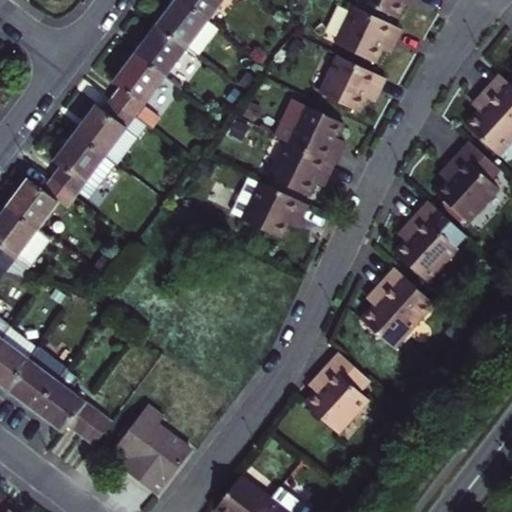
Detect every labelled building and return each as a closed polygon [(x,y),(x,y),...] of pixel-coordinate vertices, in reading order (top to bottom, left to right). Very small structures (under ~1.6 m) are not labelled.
[(179,0),(171,11),(160,25),(191,48),(203,57),(224,29),(212,20),(186,0),(179,0)] [(186,0),(212,20),(226,0),(186,0)] [(369,0),(401,15),(409,0),(414,3),(414,0),(369,0)] [(386,47),(389,48),(393,38),(398,40),(405,25),(358,2),(339,40),(379,60),(386,47)] [(152,37),(140,53),(170,76),(191,48),(160,25),(152,37)] [(396,44),(398,40),(393,38),(389,48),(393,51),(396,44)] [(388,74),(340,51),(321,87),(362,107),(368,95),(371,96),(376,86),(381,88),(388,74)] [(128,84),(117,97),(141,115),(170,76),(140,53),(132,63),(120,79),(128,84)] [(499,151),(511,137),(511,80),(503,72),(482,95),(488,101),(481,108),(468,122),(499,151)] [(0,101),(9,90),(0,83),(0,74),(0,101)] [(376,86),(371,96),(376,98),(379,92),(381,88),(376,86)] [(488,101),(482,95),(479,98),(475,102),(481,108),(488,101)] [(277,131),(288,137),(337,161),(344,146),(339,144),(344,136),(340,134),(346,121),(295,96),(277,131)] [(79,134),(110,157),(122,165),(153,124),(141,115),(117,97),(107,110),(101,105),(87,123),(79,134)] [(57,178),(81,195),(110,157),(79,134),(71,145),(60,160),(67,165),(57,178)] [(348,137),(344,136),(339,144),(344,146),(346,142),(348,137)] [(490,174),(499,164),(470,136),(449,160),(454,164),(445,174),(434,186),(466,214),(497,181),(490,174)] [(330,174),(337,161),(288,137),(270,173),(310,193),(316,180),(320,181),(324,172),(330,174)] [(122,165),(110,157),(81,195),(93,204),(122,165)] [(454,164),(449,160),(445,163),(441,169),(445,174),(454,164)] [(328,179),(330,174),(324,172),(320,181),(325,184),(328,179)] [(310,202),(250,173),(233,208),(244,214),(284,234),(290,221),(293,223),(298,212),(304,215),(310,202)] [(11,206),(40,227),(60,202),(70,210),(81,195),(57,178),(46,192),(31,180),(22,191),(11,206)] [(424,273),(463,228),(427,195),(404,221),(411,226),(404,234),(392,247),(424,273)] [(0,260),(10,268),(26,274),(53,237),(40,227),(11,206),(0,220),(0,260)] [(301,220),(304,215),(298,212),(293,223),(299,225),(301,220)] [(411,226),(404,221),(401,225),(398,228),(404,234),(411,226)] [(475,239),(467,232),(460,239),(468,247),(475,239)] [(0,277),(2,279),(10,268),(0,260),(0,277)] [(394,342),(434,298),(396,262),(375,286),(380,290),(374,298),(362,313),(394,342)] [(380,290),(375,286),(372,290),(368,293),(374,298),(380,290)] [(0,343),(22,315),(0,297),(0,343)] [(0,364),(5,369),(17,378),(49,337),(22,315),(0,343),(0,364)] [(31,389),(46,400),(75,361),(77,358),(49,337),(17,378),(31,389)] [(370,375),(340,348),(319,373),(324,378),(317,386),(307,397),(339,427),(368,394),(360,386),(370,375)] [(87,371),(75,361),(46,400),(60,411),(73,421),(79,415),(93,425),(110,402),(81,380),(87,371)] [(311,381),(317,386),(324,378),(319,373),(315,377),(311,381)] [(110,402),(93,425),(105,435),(122,412),(110,402)] [(166,418),(153,407),(122,448),(142,464),(135,472),(162,494),(177,475),(196,451),(162,424),(166,418)] [(259,511),(274,494),(244,471),(217,506),(224,511),(259,511)] [(296,511),(274,494),(259,511),(296,511)] [(0,511),(19,511),(12,507),(0,497),(0,511)]
